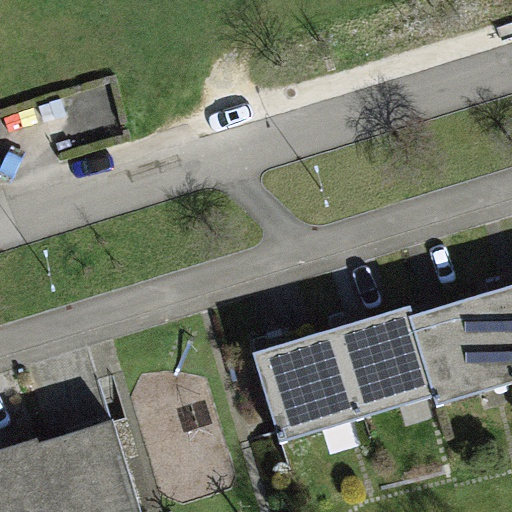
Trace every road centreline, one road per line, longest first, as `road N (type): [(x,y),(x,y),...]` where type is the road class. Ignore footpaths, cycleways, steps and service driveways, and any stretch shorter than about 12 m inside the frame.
road 1 (residential): [(0,353),(511,193)]
road 2 (residential): [(0,223),(511,70)]
road 3 (unknown): [(303,260),(206,161)]
